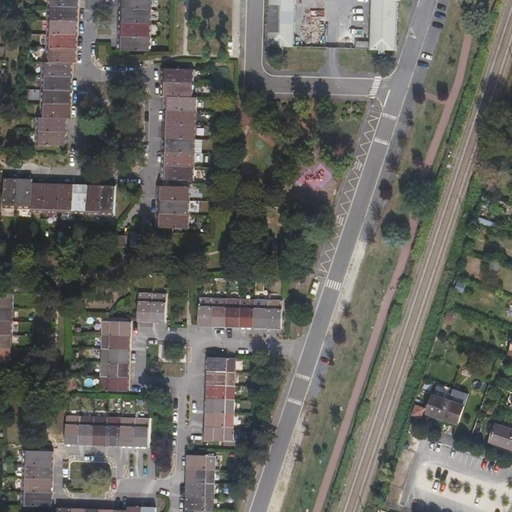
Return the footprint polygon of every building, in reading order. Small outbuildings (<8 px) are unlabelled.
[(79,10),(80,0),(49,0),(49,8),(79,10)] [(153,12),(153,0),(119,0),(119,10),(153,12)] [(275,69),(386,72),(391,64),(395,52),(410,0),(270,0),(269,48),(269,62),(275,69)] [(79,23),(79,10),(49,8),(48,22),(79,23)] [(152,26),(153,12),(119,10),(119,25),(152,26)] [(78,37),(79,23),(48,22),(48,35),(78,37)] [(151,40),(152,26),(119,25),(118,39),(151,40)] [(78,51),(78,37),(48,35),(47,49),(78,51)] [(151,55),(151,40),(118,39),(118,53),(151,55)] [(77,66),(78,51),(47,49),(46,65),(73,66),(77,66)] [(72,79),(73,66),(46,65),(43,64),(43,78),(72,79)] [(197,86),(197,73),(164,71),(164,85),(197,86)] [(72,94),(72,79),(43,78),(42,92),(72,94)] [(197,98),(197,86),(164,85),(164,97),(167,97),(197,98)] [(71,107),(72,94),(42,92),(41,106),(71,107)] [(199,101),(199,99),(197,98),(167,97),(166,110),(199,112),(199,101)] [(70,122),(71,107),(41,106),(40,121),(66,122),(70,122)] [(199,116),(199,112),(166,110),(166,125),(199,126),(199,116)] [(66,135),(66,122),(40,121),(36,121),(35,134),(66,135)] [(198,139),(199,126),(166,125),(165,138),(198,139)] [(66,150),(66,135),(35,134),(36,149),(66,150)] [(198,143),(198,139),(165,138),(165,152),(198,154),(198,143)] [(197,166),(198,154),(165,152),(164,165),(197,166)] [(197,170),(197,166),(164,165),(164,180),(196,181),(197,170)] [(22,210),(23,182),(8,182),(7,210),(22,210)] [(36,211),(36,186),(36,182),(23,182),(22,210),(36,211)] [(49,215),(50,187),(36,186),(36,211),(36,215),(49,215)] [(63,216),(64,187),(50,187),(49,215),(63,216)] [(76,216),(78,188),(64,187),(63,216),(76,216)] [(91,217),(91,188),(78,188),(76,216),(91,217)] [(104,217),(105,189),(91,188),(91,217),(104,217)] [(194,202),(195,189),(161,188),(160,201),(194,202)] [(119,218),(120,189),(105,189),(104,217),(119,218)] [(194,216),(194,202),(160,201),(160,214),(194,216)] [(194,220),(194,216),(160,214),(159,228),(193,230),(194,220)] [(0,310),(17,311),(18,296),(0,295),(0,310)] [(151,326),(152,296),(138,296),(136,326),(151,326)] [(165,327),(166,296),(159,296),(152,296),(151,326),(165,327)] [(212,327),(213,298),(199,298),(197,326),(212,327)] [(226,328),(227,299),(213,298),(212,327),(226,328)] [(239,328),(240,299),(234,299),(227,299),(226,328),(239,328)] [(253,329),(254,300),(240,299),(239,328),(253,329)] [(267,330),(268,301),(261,300),(254,300),(253,329),(267,330)] [(282,330),(284,301),(276,301),(268,301),(267,330),(282,330)] [(0,325),(16,325),(17,311),(0,310),(0,325)] [(131,339),(132,325),(101,324),(101,337),(131,339)] [(16,329),(16,325),(0,325),(0,338),(16,339),(16,329)] [(131,352),(131,339),(101,337),(100,351),(131,352)] [(0,352),(15,353),(16,339),(0,338),(0,352)] [(182,359),(183,345),(162,344),(161,358),(182,359)] [(130,366),(131,352),(100,351),(100,365),(130,366)] [(15,357),(15,353),(0,352),(0,366),(15,367),(15,357)] [(235,372),(235,359),(206,358),(206,371),(235,372)] [(129,380),(130,366),(100,365),(99,379),(129,380)] [(234,386),(235,372),(206,371),(205,385),(234,386)] [(129,395),(129,380),(99,379),(98,393),(129,395)] [(234,390),(234,386),(205,385),(205,398),(234,400),(234,390)] [(443,417),(450,399),(435,395),(429,412),(443,417)] [(233,413),(234,400),(205,398),(204,412),(233,413)] [(458,422),(464,405),(450,399),(443,417),(458,422)] [(422,417),(425,407),(416,403),(413,414),(422,417)] [(233,417),(233,413),(204,412),(203,426),(233,428),(233,417)] [(78,449),(79,418),(66,418),(64,448),(78,449)] [(92,449),(93,419),(79,418),(78,449),(92,449)] [(105,450),(106,420),(100,420),(93,419),(92,449),(105,450)] [(119,451),(120,421),(106,420),(105,450),(119,451)] [(133,451),(134,421),(127,421),(120,421),(119,451),(133,451)] [(147,452),(148,422),(141,421),(134,421),(133,451),(147,452)] [(511,430),(496,425),(491,440),(511,447),(511,430)] [(233,432),(233,428),(203,426),(203,441),(232,443),(233,432)] [(159,471),(169,470),(167,442),(157,443),(159,471)] [(53,469),(54,455),(23,454),(23,468),(53,469)] [(214,475),(214,462),(185,461),(184,474),(214,475)] [(52,483),(53,469),(23,468),(22,482),(52,483)] [(214,489),(214,475),(184,474),(184,488),(214,489)] [(52,497),(52,483),(22,482),(22,495),(52,497)] [(213,493),(214,489),(184,488),(183,501),(213,502),(213,493)] [(51,510),(52,497),(22,495),(21,509),(51,510)] [(212,511),(213,502),(183,501),(182,511),(212,511)]
